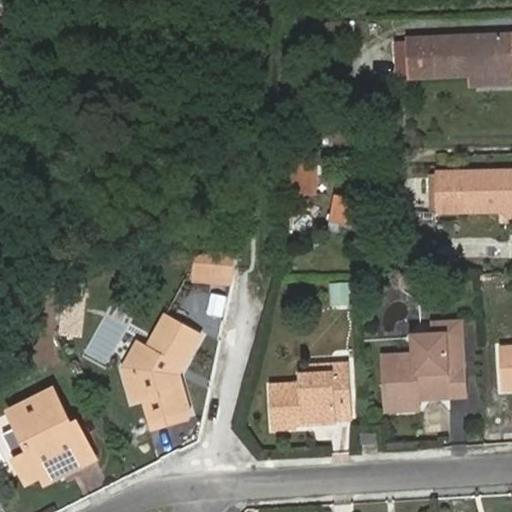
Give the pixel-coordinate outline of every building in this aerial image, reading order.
[(411,78),(511,73),(511,34),(409,39),(411,78)] [(294,191),(319,191),(320,161),(295,160),(294,191)] [(440,212),(511,210),(511,171),(439,173),(440,212)] [(333,221),(361,226),(366,199),(338,193),(333,221)] [(237,250),(210,255),(207,276),(234,282),(235,275),(237,250)] [(210,255),(197,257),(196,273),(207,276),(210,255)] [(351,285),(333,285),(333,305),(352,305),(351,285)] [(157,354),(143,381),(147,398),(145,399),(151,422),(191,412),(181,375),(202,336),(175,321),(157,354)] [(138,344),(125,368),(134,402),(145,399),(147,398),(143,381),(157,354),(138,344)] [(511,347),(501,349),(504,389),(511,388),(511,347)] [(385,356),(388,411),(420,409),(419,393),(451,391),(451,398),(467,397),(465,367),(449,368),(448,353),(385,356)] [(299,428),(298,421),(338,419),(338,414),(350,413),(348,365),(335,366),(335,375),(300,376),(301,385),(270,386),(273,429),(299,428)] [(18,427),(31,455),(17,462),(28,484),(42,477),(46,484),(59,478),(56,470),(68,464),(72,472),(96,460),(79,424),(72,428),(55,391),(23,405),(31,421),(18,427)] [(363,434),(363,445),(378,444),(377,433),(363,434)]
